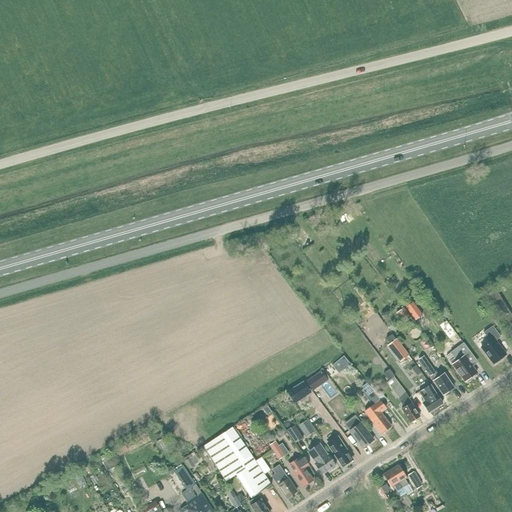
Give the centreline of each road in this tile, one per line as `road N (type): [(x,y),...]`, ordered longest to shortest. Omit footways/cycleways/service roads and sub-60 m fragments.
road 1 (unclassified): [(0,294),(511,145)]
road 2 (primary): [(0,268),(511,121)]
road 3 (unclassified): [(0,165),(511,30)]
road 4 (secondary): [(299,511),(511,377)]
